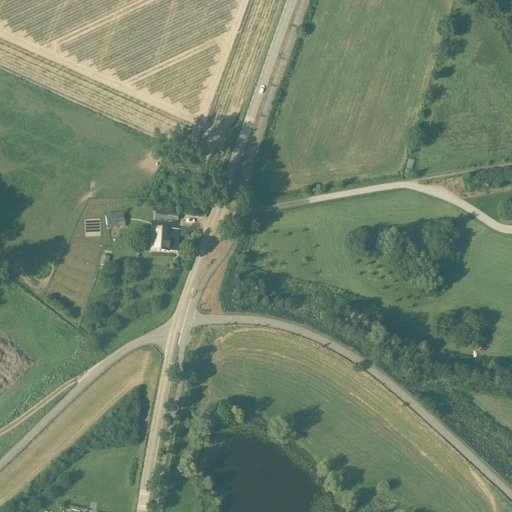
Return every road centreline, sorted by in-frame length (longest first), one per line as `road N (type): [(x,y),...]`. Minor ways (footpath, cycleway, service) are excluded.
road 1 (unclassified): [(511,494),(333,345),(266,322),(178,324)]
road 2 (tertiary): [(178,324),(292,0)]
road 3 (unclassified): [(0,462),(102,365),(178,324)]
road 4 (tertiary): [(141,511),(178,324)]
